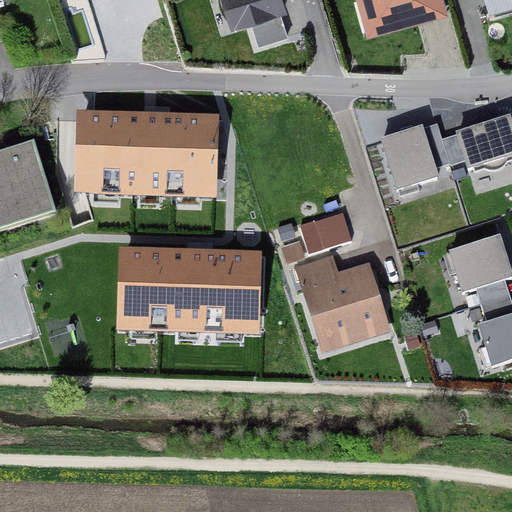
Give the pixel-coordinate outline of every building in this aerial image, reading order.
[(227,0),(238,31),(251,27),(259,53),(289,43),(281,18),(286,16),(280,0),(227,0)] [(443,0),(356,0),(367,39),(448,17),(443,0)] [(216,115),(74,110),(71,194),(213,198),(216,115)] [(466,168),(511,153),(511,118),(510,113),(455,130),(466,168)] [(434,135),(394,147),(409,195),(448,184),(434,135)] [(36,147),(0,157),(0,235),(58,218),(36,147)] [(312,244),(288,253),(327,363),(398,338),(374,270),(343,281),(336,261),(320,267),(312,244)] [(262,251),(118,246),(116,330),(259,334),(262,251)] [(511,274),(504,247),(458,261),(469,299),(511,286),(511,274)] [(511,328),(487,336),(498,374),(511,370),(511,328)]
